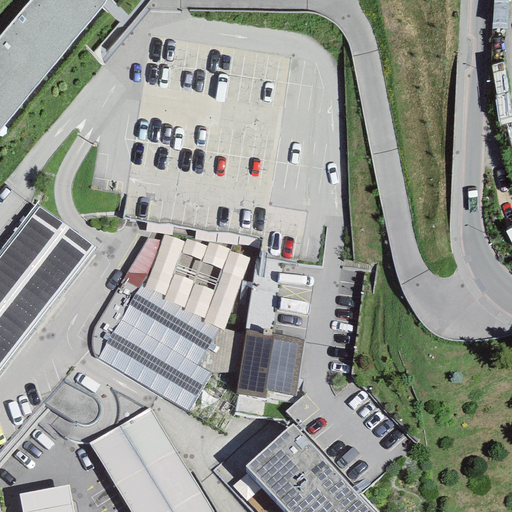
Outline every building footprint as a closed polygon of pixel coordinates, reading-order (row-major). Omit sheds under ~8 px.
[(31,0),(0,37),(0,127),(105,0),(31,0)] [(36,203),(0,249),(0,370),(92,246),(36,203)] [(95,358),(188,412),(211,373),(230,373),(237,332),(223,329),(249,258),(228,252),(230,250),(208,242),(206,246),(186,239),(185,243),(163,235),(160,241),(147,239),(96,323),(92,332),(91,341),(92,353),(95,358)] [(255,309),(310,310),(310,276),(285,276),(285,293),(255,292),(255,309)] [(304,340),(245,331),(235,394),(265,398),(266,391),(295,396),(304,340)] [(75,437),(100,403),(64,377),(47,400),(67,415),(59,426),(75,437)] [(212,511),(149,408),(88,444),(129,511),(212,511)] [(378,511),(292,424),(245,466),(286,511),(378,511)] [(73,511),(68,485),(19,494),(21,511),(73,511)]
